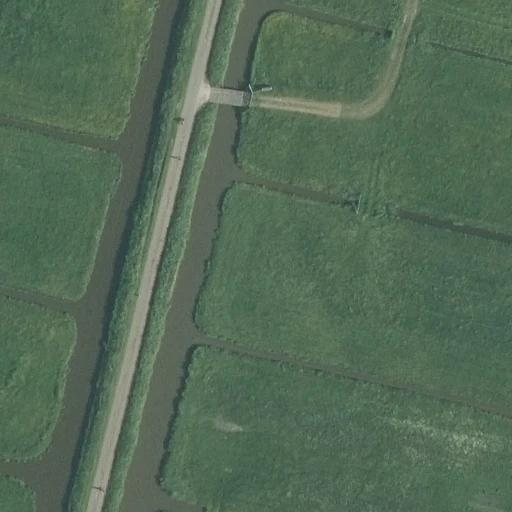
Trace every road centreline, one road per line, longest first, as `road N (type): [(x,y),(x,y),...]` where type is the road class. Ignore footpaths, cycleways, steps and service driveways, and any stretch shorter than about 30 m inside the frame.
road 1 (track): [(511,157),(262,106)]
road 2 (track): [(414,0),(366,239)]
